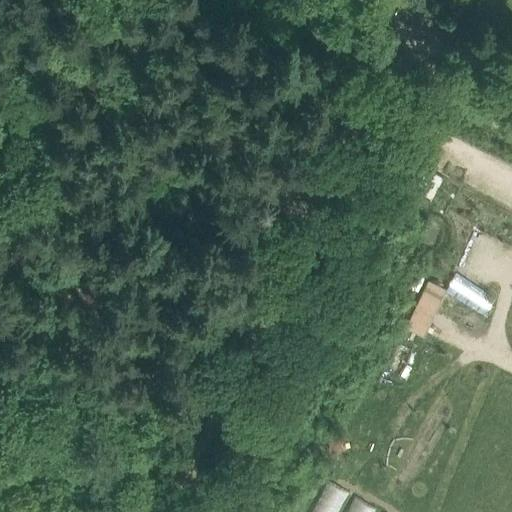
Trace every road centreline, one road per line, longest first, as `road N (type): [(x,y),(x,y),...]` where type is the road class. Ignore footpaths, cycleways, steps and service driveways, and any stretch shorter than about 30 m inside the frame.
road 1 (track): [(287,256),(403,22)]
road 2 (unclassified): [(511,79),(358,0)]
